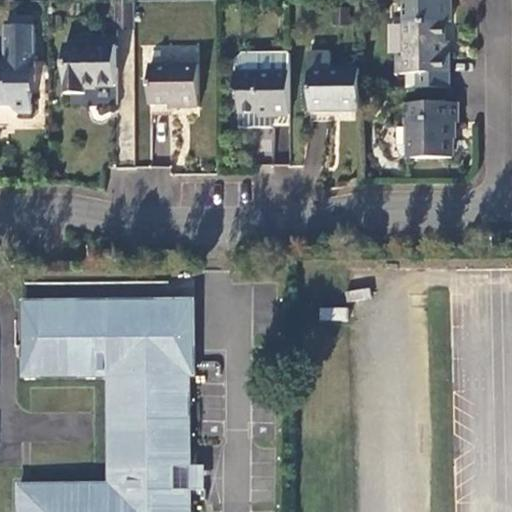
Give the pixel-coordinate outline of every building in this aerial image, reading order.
[(133,0),(115,0),(116,29),(134,29),(133,0)] [(407,0),(407,19),(448,19),(454,19),(454,0),(407,0)] [(448,53),(448,19),(407,19),(408,53),(400,53),(400,70),(453,70),(453,53),(448,53)] [(35,25),(6,25),(7,59),(0,59),(0,103),(6,103),(15,112),(29,113),(30,80),(37,80),(35,25)] [(118,45),(67,45),(67,91),(88,92),(88,85),(119,85),(118,45)] [(361,109),(361,89),(361,66),(332,66),(331,51),(311,51),(311,108),(361,109)] [(273,113),(290,113),(291,52),(289,52),(245,52),(238,59),(236,73),(236,86),(241,93),(241,126),(273,125),(273,113)] [(199,64),(152,65),(153,104),(182,103),(182,106),(200,106),(199,64)] [(454,115),(454,101),(406,100),(407,120),(412,120),(412,154),(453,154),(454,115)] [(196,304),(24,305),(24,379),(110,379),(110,487),(19,487),(18,511),(190,511),(191,493),(175,493),(175,471),(191,471),(191,379),(196,379),(196,366),(188,366),(188,347),(196,347),(196,304)] [(191,471),(175,471),(175,493),(191,493),(206,493),(206,471),(195,471),(191,471)]
